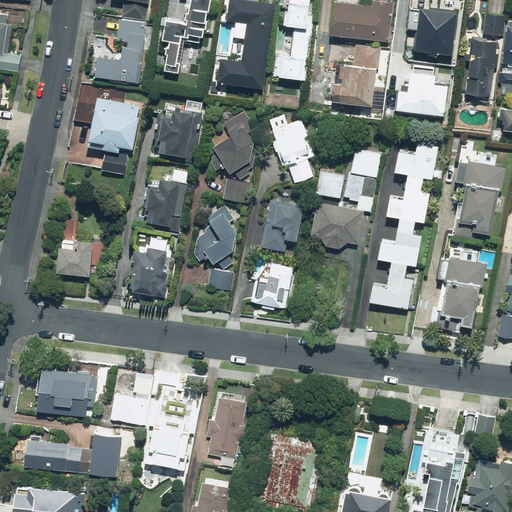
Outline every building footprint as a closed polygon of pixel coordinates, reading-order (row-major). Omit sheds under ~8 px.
[(125,0),(123,14),(148,18),(150,0),(125,0)] [(189,0),(187,19),(169,16),(165,38),(171,39),(166,70),(183,73),(188,40),(193,41),(194,34),(208,36),(213,0),(189,0)] [(245,59),(222,55),(219,78),(264,85),(277,1),(269,0),(230,0),(228,19),(250,23),(245,59)] [(314,14),(310,14),(311,0),(290,0),(289,23),(294,24),(292,51),(276,49),(274,76),(309,79),(314,14)] [(374,0),(374,1),(362,0),(336,0),(333,33),(391,39),(395,0),(391,0),(374,0)] [(0,8),(0,56),(1,57),(0,65),(0,67),(20,70),(23,52),(12,50),(17,11),(0,8)] [(428,8),(423,59),(455,62),(460,11),(428,8)] [(487,11),(485,32),(504,34),(506,13),(487,11)] [(150,20),(122,16),(119,37),(131,39),(130,44),(126,43),(124,56),(103,53),(100,74),(142,80),(150,20)] [(477,35),(469,92),(493,95),(501,38),(477,35)] [(344,81),(336,80),(334,99),(377,104),(383,44),(357,41),(355,61),(346,60),(344,81)] [(429,62),(428,75),(403,72),(400,102),(443,106),(446,83),(450,83),(452,64),(429,62)] [(90,144),(122,150),(122,146),(136,148),(144,105),(99,97),(90,144)] [(175,112),(161,109),(156,134),(165,136),(162,150),(186,155),(185,158),(194,160),(206,100),(190,97),(188,109),(176,106),(175,112)] [(511,104),(500,103),(498,117),(506,118),(504,129),(511,129),(511,104)] [(257,165),(258,131),(247,117),(223,122),(231,133),(215,145),(240,178),(257,165)] [(284,167),(292,164),(298,182),(316,176),(310,158),(316,156),(303,117),(271,128),(284,167)] [(413,261),(421,263),(427,234),(415,231),(418,220),(429,222),(436,190),(425,188),(428,173),(439,176),(446,145),(422,140),(420,150),(403,146),(398,170),(409,172),(404,196),(394,193),(390,212),(403,215),(398,239),(385,236),(381,254),(394,257),(390,280),(376,277),(371,301),(411,310),(419,274),(411,272),(413,261)] [(359,147),(354,170),(351,170),(346,195),(361,197),(359,206),(374,209),(380,175),(384,151),(359,147)] [(106,151),(104,168),(126,170),(128,154),(106,151)] [(507,166),(473,159),(463,217),(478,220),(477,227),(495,231),(507,166)] [(325,166),(320,188),(343,194),(348,171),(325,166)] [(164,182),(153,181),(148,218),(158,220),(157,223),(171,225),(171,229),(181,230),(188,178),(165,175),(164,182)] [(229,178),(227,199),(249,201),(251,180),(229,178)] [(291,203),(274,199),(262,244),(288,251),(290,243),(299,245),(310,203),(292,198),(291,203)] [(366,209),(320,201),(314,233),(325,235),(325,236),(326,237),(326,238),(326,239),(327,240),(327,241),(328,241),(328,242),(329,243),(330,243),(330,244),(331,244),(332,245),(333,245),(334,246),(335,246),(336,246),(337,246),(338,247),(339,246),(340,246),(341,246),(342,246),(343,246),(344,245),(345,245),(346,244),(347,243),(348,243),(348,242),(349,241),(350,241),(350,240),(361,242),(366,209)] [(209,215),(223,235),(215,240),(207,231),(206,231),(205,232),(204,232),(203,233),(202,233),(202,234),(201,234),(200,235),(199,236),(199,237),(198,238),(198,239),(197,240),(197,241),(196,242),(196,243),(196,244),(196,245),(196,246),(196,247),(196,248),(196,249),(196,250),(196,251),(197,252),(197,253),(197,254),(198,255),(199,256),(200,257),(201,258),(201,259),(202,259),(203,260),(208,250),(217,262),(220,260),(225,268),(236,260),(232,252),(237,247),(241,229),(233,218),(236,216),(227,202),(209,215)] [(60,271),(94,272),(95,264),(106,265),(106,247),(98,247),(98,238),(81,236),(81,218),(67,218),(66,244),(63,243),(60,271)] [(151,246),(139,245),(136,294),(168,297),(172,233),(152,231),(151,246)] [(496,261),(447,253),(446,258),(438,257),(435,272),(442,273),(436,310),(453,312),(450,328),(485,333),(496,261)] [(296,261),(273,257),(270,273),(258,271),(253,299),(288,305),(296,261)] [(511,271),(506,268),(502,287),(510,289),(506,307),(511,308),(511,271)] [(60,371),(44,369),(40,408),(95,414),(100,372),(60,368),(60,371)] [(150,459),(150,464),(158,465),(158,462),(178,465),(178,467),(187,469),(189,456),(191,456),(194,430),(190,429),(195,391),(205,392),(208,375),(157,368),(156,375),(147,374),(148,372),(138,371),(135,390),(138,391),(138,395),(132,394),(133,390),(127,390),(127,392),(117,391),(113,418),(148,423),(144,454),(148,454),(147,459),(150,459)] [(218,392),(215,409),(218,410),(217,417),(212,417),(209,435),(212,435),(209,453),(223,455),(221,466),(236,468),(239,452),(245,453),(249,423),(246,423),(250,400),(238,398),(239,388),(225,385),(225,388),(222,387),(221,393),(218,392)] [(511,435),(511,418),(482,412),(474,446),(508,454),(511,435)] [(314,511),(329,439),(275,428),(260,502),(309,511),(314,511)] [(73,440),(32,435),(28,463),(93,472),(92,481),(115,485),(122,433),(97,429),(95,447),(72,444),(73,440)] [(435,470),(429,502),(429,507),(415,505),(413,511),(452,511),(459,484),(462,485),(468,449),(433,444),(429,469),(435,470)] [(507,511),(507,509),(510,509),(511,493),(511,460),(481,457),(480,473),(472,472),(470,490),(472,490),(470,506),(478,507),(477,511),(507,511)] [(202,503),(194,502),(191,511),(228,511),(234,481),(207,476),(202,503)] [(82,511),(83,505),(86,505),(87,486),(82,486),(82,489),(61,487),(61,486),(51,486),(51,484),(20,482),(18,511),(82,511)] [(390,511),(394,497),(349,487),(343,511),(390,511)]
